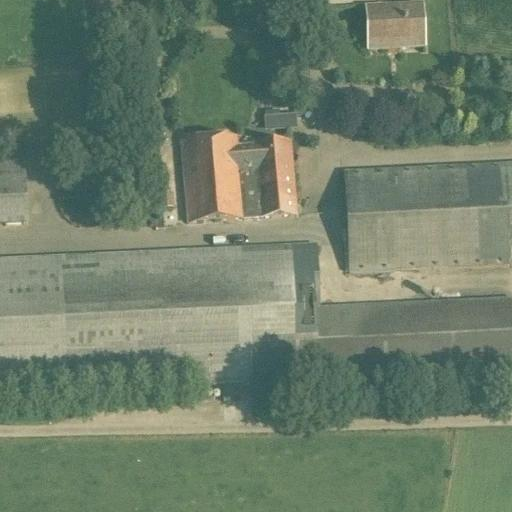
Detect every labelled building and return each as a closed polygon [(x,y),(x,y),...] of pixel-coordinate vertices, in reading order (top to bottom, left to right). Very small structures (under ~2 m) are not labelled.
[(367,52),(423,50),(421,8),(365,11),(367,52)] [(237,149),(236,139),(181,144),(187,226),(259,220),(259,221),(295,218),(289,144),(237,149)] [(511,165),(342,174),(346,276),(511,267),(511,165)] [(0,227),(35,226),(34,173),(0,173),(0,227)] [(511,300),(316,309),(313,248),(63,261),(0,264),(0,398),(68,394),(214,388),(214,391),(222,391),(223,405),(233,405),(232,390),(241,390),(241,387),(511,374),(511,300)]
